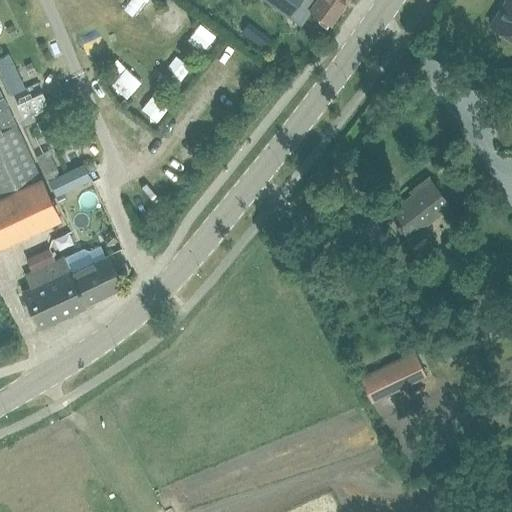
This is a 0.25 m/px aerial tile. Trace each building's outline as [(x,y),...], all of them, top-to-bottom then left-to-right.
[(158,0),(157,11),(171,13),(173,0),(172,0),(158,0)] [(192,0),(190,3),(201,11),(208,0),(192,0)] [(347,0),(269,0),(290,15),(282,26),(294,34),(301,23),(312,8),(331,22),(347,0)] [(511,0),(507,0),(492,24),(511,37),(511,0)] [(195,38),(207,27),(193,13),(182,24),(195,38)] [(86,45),(104,36),(99,24),(80,33),(86,45)] [(178,74),(192,59),(169,37),(155,52),(178,74)] [(8,41),(0,44),(0,75),(5,84),(25,74),(8,41)] [(121,89),(137,73),(110,47),(95,63),(121,89)] [(141,84),(131,104),(151,115),(162,94),(141,84)] [(173,91),(179,96),(183,91),(177,86),(173,91)] [(17,104),(24,118),(49,107),(43,92),(17,104)] [(0,243),(62,214),(45,178),(43,179),(10,110),(4,97),(0,99),(0,243)] [(42,133),(54,128),(50,120),(38,125),(42,133)] [(59,176),(48,181),(55,195),(66,190),(59,176)] [(452,206),(441,192),(429,176),(416,186),(418,189),(390,211),(411,238),(452,206)] [(417,263),(401,242),(387,254),(403,274),(405,273),(411,281),(422,272),(415,264),(417,263)] [(23,291),(31,310),(40,328),(88,305),(87,303),(123,285),(108,253),(94,259),(90,249),(84,247),(64,256),(25,274),(31,287),(23,291)] [(128,261),(123,248),(115,251),(120,264),(128,261)] [(447,362),(501,336),(493,320),(439,346),(447,362)] [(415,351),(360,377),(372,402),(427,376),(415,351)] [(461,420),(471,423),(474,414),(463,411),(461,420)]
